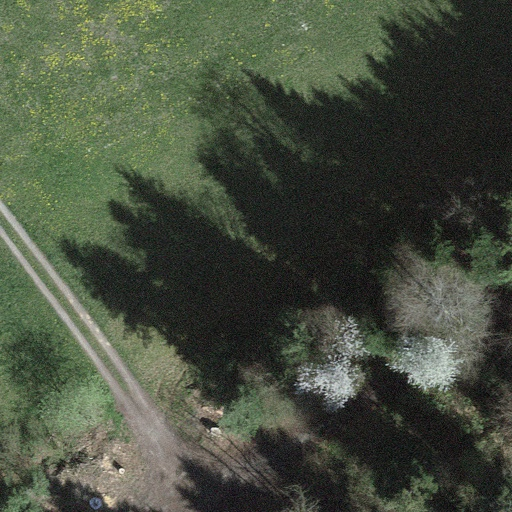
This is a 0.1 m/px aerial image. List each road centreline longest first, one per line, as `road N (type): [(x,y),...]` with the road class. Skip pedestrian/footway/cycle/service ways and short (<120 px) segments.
road 1 (track): [(209,508),(0,217)]
road 2 (track): [(238,484),(358,494),(399,511)]
